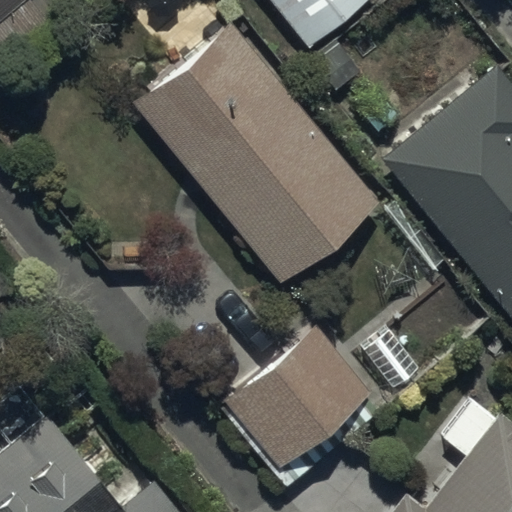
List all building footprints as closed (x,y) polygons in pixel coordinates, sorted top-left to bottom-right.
[(0,0),(0,52),(47,17),(33,0),(0,0)] [(268,0),(302,42),(355,0),(268,0)] [(124,88),(271,271),(371,190),(224,8),(124,88)] [(511,80),(492,55),(376,147),(511,317),(511,80)] [(305,309),(205,390),(278,480),(378,399),(305,309)] [(0,511),(182,511),(148,466),(112,493),(20,370),(0,384),(0,511)] [(511,511),(511,416),(492,401),(487,407),(463,389),(434,427),(456,443),(416,495),(395,480),(370,511),(511,511)]
